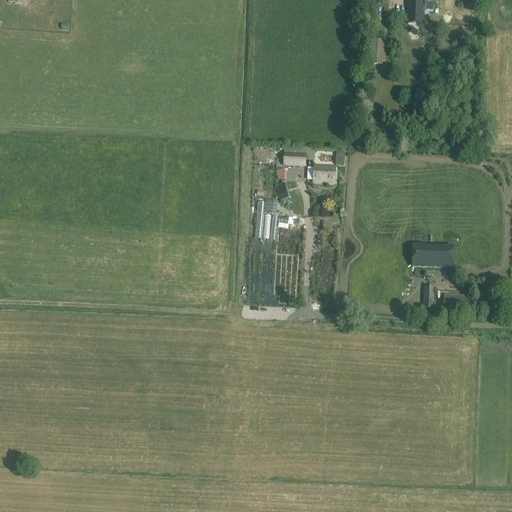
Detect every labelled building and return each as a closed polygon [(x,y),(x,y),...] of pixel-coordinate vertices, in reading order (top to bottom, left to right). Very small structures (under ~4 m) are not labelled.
[(424,12),(433,13),(433,0),(411,0),(411,13),(424,14),(424,12)] [(392,19),(392,13),(393,3),(385,3),(384,12),(384,19),(392,19)] [(284,153),(284,166),(306,167),(306,154),(284,153)] [(314,166),(313,183),(335,184),(336,167),(314,166)] [(278,203),(277,203),(270,202),(268,214),(276,215),(278,203)] [(453,250),(425,249),(425,246),(413,245),(412,267),(452,268),(453,250)] [(424,287),(423,309),(434,309),(435,288),(424,287)] [(461,315),(469,316),(470,297),(444,296),(444,312),(461,313),(461,315)]
